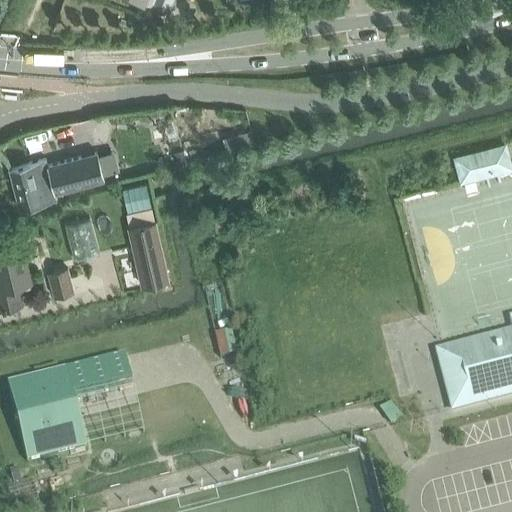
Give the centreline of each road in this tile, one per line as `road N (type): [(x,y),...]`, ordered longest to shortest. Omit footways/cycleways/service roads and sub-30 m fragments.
road 1 (unclassified): [(0,117),(156,96),(317,106),(371,101),(511,68)]
road 2 (secondary): [(511,7),(360,23),(170,61)]
road 3 (secondary): [(170,61),(295,59),(511,17)]
road 4 (secondary): [(170,61),(0,59)]
